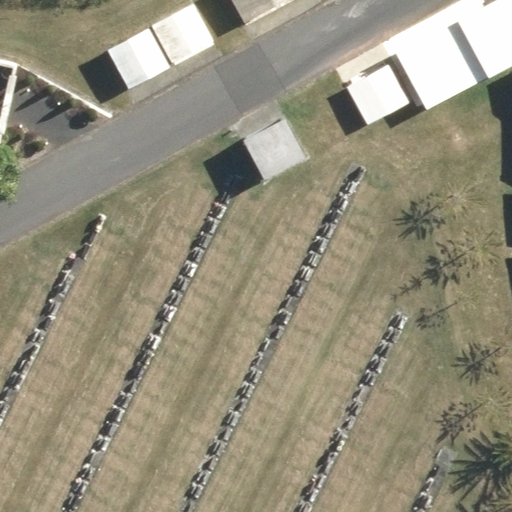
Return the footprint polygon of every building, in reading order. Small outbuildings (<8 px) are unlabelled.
[(228,0),(242,26),(289,0),(228,0)] [(480,65),(511,47),(511,0),(479,0),(452,15),(480,65)] [(150,27),(170,66),(212,43),(191,6),(150,27)] [(415,103),(478,70),(451,18),(387,50),(415,103)] [(124,92),(165,72),(145,33),(104,53),(124,92)] [(340,84),(360,123),(403,101),(384,62),(340,84)] [(289,113),(246,135),(268,176),(311,154),(289,113)]
